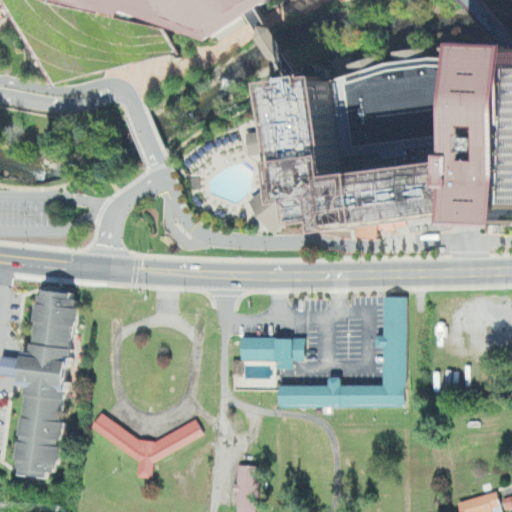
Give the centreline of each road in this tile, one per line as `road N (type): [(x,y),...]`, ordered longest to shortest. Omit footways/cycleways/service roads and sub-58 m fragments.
road 1 (primary): [(511,269),(220,276),(0,252)]
road 2 (residential): [(136,108),(116,88),(61,98),(0,87)]
